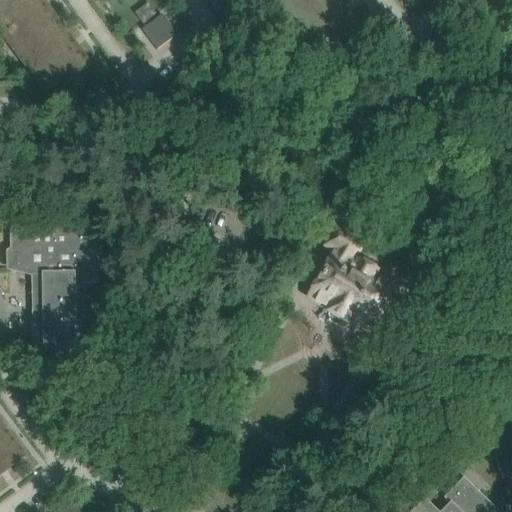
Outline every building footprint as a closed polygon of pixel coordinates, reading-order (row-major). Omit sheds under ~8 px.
[(0,0),(0,31),(29,71),(33,69),(36,74),(33,76),(46,94),(87,64),(73,46),(70,49),(66,44),(70,41),(39,0),(37,0),(33,3),(30,0),(0,0)] [(359,31),(346,13),(343,15),(339,10),(342,8),(336,0),(273,0),(302,38),(304,37),(307,42),(305,44),(318,61),(359,31)] [(155,49),(176,34),(161,14),(140,29),(155,49)] [(426,218),(434,222),(440,212),(441,213),(452,195),(403,166),(393,184),(394,185),(388,195),(395,199),(395,201),(426,219),(426,218)] [(32,354),(67,353),(67,365),(98,364),(97,331),(85,331),(84,284),(97,284),(96,226),(10,229),(10,253),(15,253),(16,270),(31,270),(32,354)] [(372,278),(375,272),(358,263),(351,259),(361,243),(337,229),(326,246),(337,252),(310,298),(330,310),(329,313),(330,314),(330,321),(338,325),(345,323),(346,323),(347,320),(367,332),(393,290),(372,278)] [(196,433),(180,423),(167,445),(183,455),(196,433)] [(0,473),(0,474),(0,473),(0,469),(3,467),(5,470),(23,457),(0,425),(0,473)] [(450,505),(442,511),(436,511),(409,486),(384,511),(498,511),(464,479),(444,499),(450,505)]
